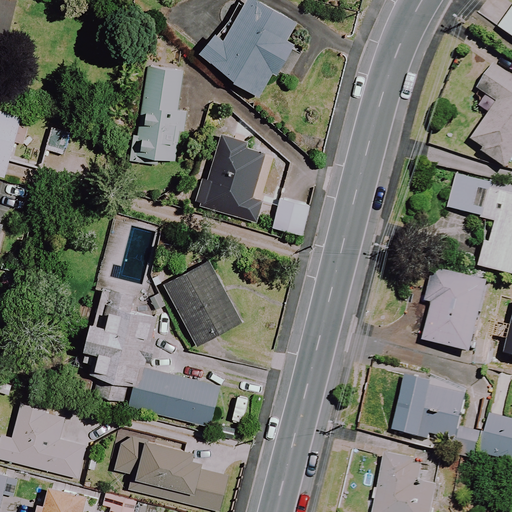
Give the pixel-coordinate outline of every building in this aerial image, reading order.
[(294,26),(257,0),(248,0),(221,40),(213,35),(198,55),(257,97),(293,47),(284,40),(294,26)] [(511,10),(501,26),(511,33),(511,10)] [(511,168),(511,77),(491,66),(477,91),(495,101),(469,148),(510,171),(511,168)] [(180,72),(149,67),(139,135),(134,134),(131,156),(175,163),(182,111),(175,110),(180,72)] [(8,162),(20,119),(0,113),(0,177),(3,179),(8,162)] [(199,176),(192,204),(257,220),(262,199),(270,201),(281,159),(248,150),(249,144),(219,136),(209,178),(199,176)] [(511,276),(511,196),(486,191),(479,218),(494,222),(483,269),(511,276)] [(306,208),(278,202),(272,233),(299,239),(306,208)] [(240,324),(206,262),(163,285),(196,347),(240,324)] [(489,285),(441,272),(423,342),(470,354),(489,285)] [(134,297),(99,288),(86,337),(101,341),(92,375),(137,387),(131,407),(209,427),(219,387),(144,367),(157,316),(131,309),(134,297)] [(430,380),(404,373),(389,431),(430,442),(429,448),(454,455),(479,461),(481,454),(511,462),(511,421),(486,414),(488,405),(428,389),(430,380)] [(0,430),(0,458),(80,481),(94,432),(15,410),(8,433),(0,430)] [(123,434),(114,469),(138,476),(137,479),(194,494),(191,506),(214,511),(217,511),(226,479),(201,472),(204,463),(188,458),(189,452),(123,434)] [(413,459),(385,455),(375,511),(432,511),(440,468),(422,465),(413,463),(413,459)] [(84,497),(47,487),(40,511),(85,511),(80,511),(84,497)] [(112,511),(111,511),(132,511),(135,501),(105,493),(101,508),(112,511)]
